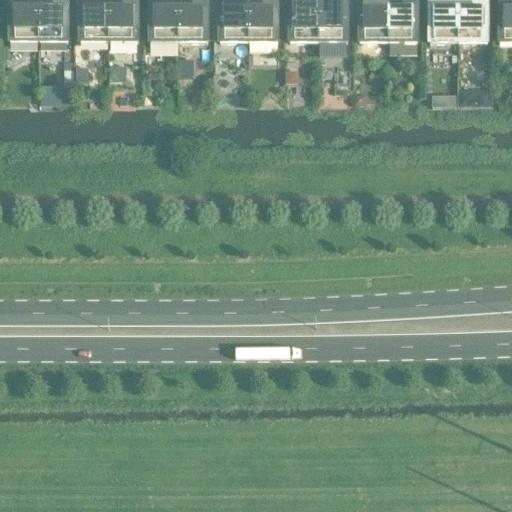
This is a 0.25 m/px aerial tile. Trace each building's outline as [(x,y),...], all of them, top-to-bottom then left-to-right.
[(39,46),(39,0),(16,0),(17,2),(10,2),(10,46),(39,46)] [(68,46),(68,2),(62,2),(61,0),(39,0),(39,46),(68,46)] [(109,46),(108,0),(86,0),(86,2),(80,2),(80,46),(109,46)] [(138,46),(138,3),(132,3),(131,0),(108,0),(109,46),(138,46)] [(179,47),(178,0),(156,0),(156,3),(150,3),(150,47),(179,47)] [(208,47),(208,3),(202,3),(201,0),(178,0),(179,47),(208,47)] [(249,47),(248,0),(226,0),(226,3),(220,3),(220,47),(249,47)] [(277,47),(278,3),(271,3),(271,0),(248,0),(249,47),(277,47)] [(319,47),(318,0),(296,0),(296,3),(290,3),(290,47),(319,47)] [(347,47),(348,3),(341,3),(341,0),(318,0),(319,47),(347,47)] [(389,47),(388,0),(366,0),(366,3),(360,3),(360,47),(389,47)] [(417,47),(417,3),(411,3),(411,0),(388,0),(389,47),(417,47)] [(458,47),(458,0),(436,0),(436,3),(430,3),(430,47),(458,47)] [(487,47),(487,3),(481,3),(481,0),(458,0),(458,47),(487,47)] [(511,47),(511,0),(505,0),(506,3),(500,3),(500,47),(511,47)]
